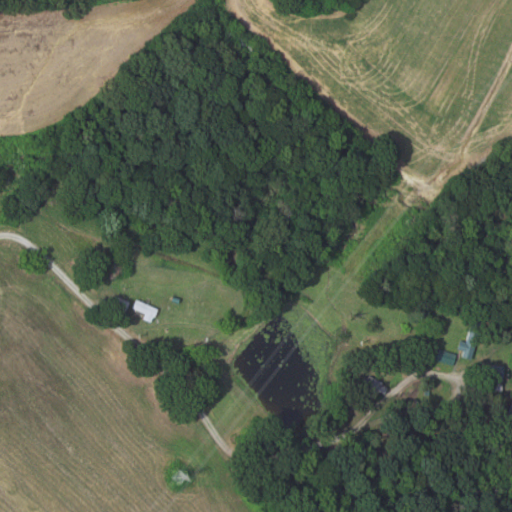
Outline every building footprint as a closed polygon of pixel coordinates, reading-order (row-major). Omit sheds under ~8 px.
[(249,53),(215,28),(221,20),(255,46),(249,53)] [(119,257),(120,279),(110,279),(109,257),(119,257)] [(117,297),(130,303),(125,313),(113,308),(117,297)] [(136,300),(158,309),(155,317),(133,308),(136,300)] [(472,359),(462,356),(464,350),(458,349),(460,340),(467,341),(473,316),(483,318),(472,359)] [(439,349),(457,354),(453,365),(435,360),(439,349)] [(504,380),(486,379),(488,364),(505,365),(504,380)] [(374,399),(361,393),(364,387),(360,385),(364,376),(368,378),(368,376),(383,383),(382,385),(388,388),(385,396),(377,392),(374,399)]
